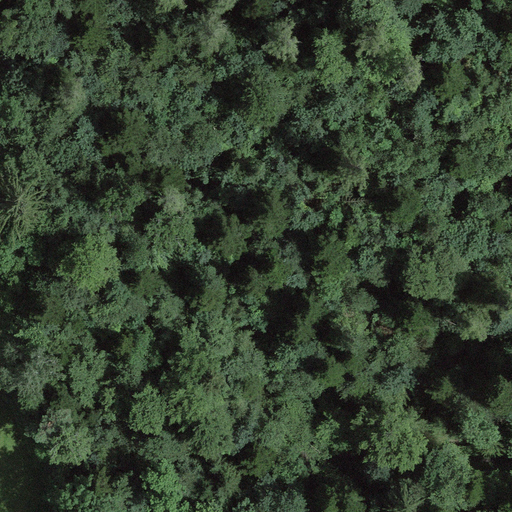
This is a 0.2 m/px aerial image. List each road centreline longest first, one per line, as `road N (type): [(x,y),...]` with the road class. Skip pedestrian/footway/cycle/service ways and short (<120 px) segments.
road 1 (track): [(287,511),(452,362),(511,324)]
road 2 (track): [(511,455),(366,440)]
